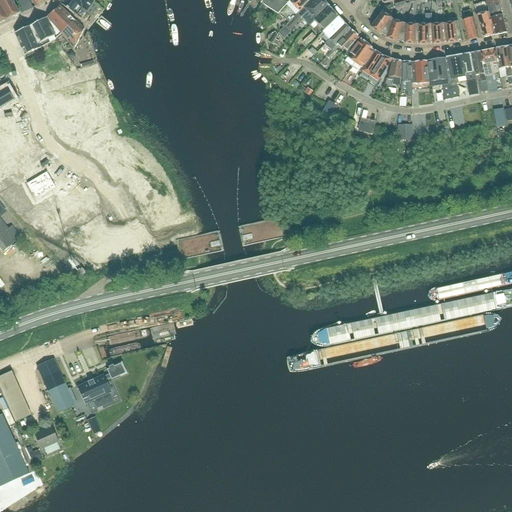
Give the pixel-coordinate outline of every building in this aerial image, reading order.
[(0,0),(0,3),(9,19),(20,14),(12,0),(0,0)] [(27,0),(18,0),(24,12),(32,8),(27,0)] [(64,0),(61,5),(72,13),(77,16),(82,9),(87,13),(94,3),(90,0),(64,0)] [(265,0),(262,4),(266,7),(264,10),(264,11),(270,15),(272,11),(278,14),(285,6),(290,0),(265,0)] [(291,0),(290,1),(299,12),(309,0),(291,0)] [(315,21),(329,7),(321,0),(313,0),(312,2),(310,0),(303,8),(297,14),(292,19),(296,23),(301,18),(307,13),(315,21)] [(474,6),(483,38),(495,36),(485,2),(474,6)] [(502,15),(498,2),(487,5),(490,18),(502,15)] [(0,23),(9,19),(0,3),(0,23)] [(280,15),(287,22),(296,13),(296,12),(289,5),(280,15)] [(47,17),(61,34),(75,22),(60,7),(47,17)] [(315,21),(314,22),(322,33),(338,17),(329,7),(315,21)] [(380,33),(383,35),(389,27),(390,28),(393,20),(382,12),(371,28),(379,34),(380,33)] [(502,15),(490,18),(495,36),(507,33),(502,15)] [(329,40),(344,24),(338,17),(322,33),(318,37),(320,39),(324,35),(329,40)] [(55,41),(55,40),(61,34),(47,18),(30,27),(40,49),(41,49),(40,48),(55,41)] [(473,18),(463,21),(468,41),(478,39),(473,18)] [(400,42),(404,32),(405,32),(405,25),(405,24),(393,20),(390,28),(389,27),(383,35),(386,38),(386,39),(396,42),(397,40),(400,42)] [(62,35),(74,50),(84,30),(75,22),(61,34),(62,35)] [(457,22),(444,23),(447,44),(457,43),(456,41),(460,40),(460,42),(461,42),(457,22)] [(431,25),(431,23),(418,24),(418,25),(418,45),(429,45),(429,43),(432,43),(432,45),(433,45),(431,25)] [(431,23),(431,25),(433,45),(443,44),(443,42),(446,42),(446,44),(447,44),(444,23),(431,23)] [(319,51),(326,57),(350,30),(344,24),(329,40),(324,45),(325,45),(319,51)] [(418,24),(405,24),(405,25),(405,32),(404,32),(400,42),(404,43),(404,44),(414,45),(415,43),(418,43),(418,45),(418,25),(418,24)] [(14,34),(24,56),(40,49),(30,27),(15,33),(15,34),(14,34)] [(350,30),(326,57),(329,60),(337,52),(341,48),(346,52),(359,38),(350,30)] [(306,49),(315,39),(311,35),(302,45),(306,49)] [(343,58),(346,60),(348,58),(355,64),(367,45),(361,39),(350,54),(347,52),(343,58)] [(360,73),(363,69),(374,51),(367,45),(355,64),(360,68),(358,71),(360,73)] [(507,77),(511,77),(510,67),(507,47),(497,49),(500,71),(506,71),(507,77)] [(309,52),(314,56),(318,53),(312,48),(309,52)] [(491,74),(489,64),(497,63),(495,49),(479,52),(484,75),(491,74)] [(382,57),(375,52),(362,72),(378,82),(392,60),(382,57)] [(471,54),(474,76),(479,75),(481,82),(478,82),(480,93),(487,91),(484,75),(479,52),(471,54)] [(457,79),(465,78),(469,96),(477,95),(474,76),(471,54),(446,58),(451,86),(458,84),(457,79)] [(446,76),(444,59),(427,61),(429,79),(446,76)] [(393,61),(388,77),(387,80),(386,80),(385,86),(392,87),(392,85),(399,86),(400,79),(402,62),(393,61)] [(410,63),(411,84),(416,84),(429,83),(426,61),(414,62),(410,63)] [(411,84),(410,63),(402,62),(401,92),(407,92),(407,98),(411,98),(411,84)] [(296,90),(302,83),(296,78),(289,86),(295,91),(296,90)] [(448,84),(441,85),(443,101),(459,98),(457,88),(449,89),(448,84)] [(3,88),(0,89),(0,111),(13,104),(3,88)] [(502,108),(493,109),(496,126),(505,124),(502,108)] [(98,114),(69,128),(78,146),(109,131),(108,130),(107,131),(98,114)] [(8,145),(22,137),(13,122),(11,123),(7,118),(0,122),(0,137),(3,136),(8,145)] [(112,119),(103,122),(106,131),(115,127),(112,119)] [(397,140),(412,139),(412,125),(397,125),(397,140)] [(153,163),(122,179),(149,233),(181,217),(153,163)] [(47,172),(26,185),(35,200),(56,188),(47,172)] [(66,195),(41,209),(48,221),(58,216),(61,221),(76,212),(66,195)] [(16,241),(14,239),(7,230),(0,221),(0,214),(3,212),(0,208),(0,251),(1,253),(16,241)] [(14,239),(19,235),(12,226),(7,230),(14,239)] [(78,280),(86,273),(82,270),(75,277),(78,280)] [(36,367),(54,407),(57,414),(74,406),(53,360),(36,367)] [(111,380),(120,376),(126,374),(121,364),(115,366),(114,367),(113,365),(113,366),(109,367),(109,369),(107,370),(109,374),(93,381),(93,380),(93,381),(88,383),(88,382),(88,383),(78,387),(86,403),(110,392),(105,381),(111,378),(111,380)] [(14,425),(31,420),(15,375),(0,379),(0,385),(1,385),(14,425)] [(2,416),(0,417),(0,487),(29,474),(2,416)] [(42,449),(58,441),(52,428),(36,436),(42,449)] [(37,450),(29,454),(33,464),(42,460),(37,450)] [(10,498),(0,501),(0,502),(2,508),(13,504),(10,498)]
